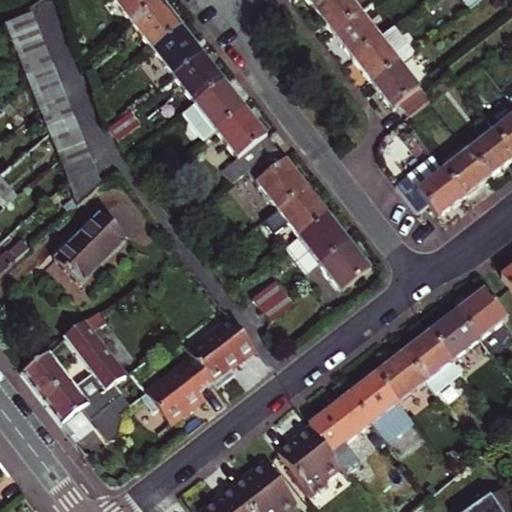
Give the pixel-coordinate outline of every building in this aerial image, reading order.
[(108,0),(130,27),(159,4),(155,0),(108,0)] [(301,0),(312,13),(328,0),(301,0)] [(361,17),(348,0),(328,0),(312,13),(333,39),(361,17)] [(485,0),(461,0),(471,11),(485,0)] [(152,55),(180,31),(159,4),(130,27),(152,55)] [(8,41),(35,30),(30,16),(2,27),(8,41)] [(381,41),(361,17),(333,39),(352,64),(381,41)] [(14,54),(41,43),(35,30),(8,41),(14,54)] [(172,81),(201,58),(180,31),(152,55),(172,81)] [(371,89),(400,66),(412,57),(393,32),(381,41),(352,64),(371,89)] [(19,66),(46,55),(41,43),(14,54),(19,66)] [(51,69),(46,55),(19,66),(25,80),(51,69)] [(172,81),(194,108),(223,85),(201,58),(172,81)] [(392,115),(406,104),(415,116),(428,106),(440,96),(431,85),(421,93),(400,66),(371,89),(392,115)] [(57,81),(51,69),(25,80),(26,83),(30,93),(57,81)] [(62,95),(57,81),(30,93),(36,106),(62,95)] [(215,136),(244,113),(223,85),(194,108),(193,108),(182,118),(203,145),(215,136)] [(38,112),(41,119),(67,108),(62,95),(36,106),(38,112)] [(511,117),(511,109),(508,104),(483,123),(491,134),(511,117)] [(67,108),(41,119),(47,132),(73,121),(67,108)] [(246,175),(275,152),(244,113),(215,136),(236,162),(220,175),(230,188),(246,175)] [(129,116),(106,134),(115,145),(138,127),(129,116)] [(511,160),(511,117),(491,134),(511,160)] [(49,138),(52,144),(78,133),(73,121),(47,132),(49,138)] [(78,133),(52,144),(57,158),(83,146),(78,133)] [(511,164),(511,160),(491,134),(466,154),(489,182),(511,164)] [(63,170),(89,159),(83,146),(57,158),(59,162),(63,170)] [(157,182),(179,164),(170,152),(147,170),(157,182)] [(275,152),(246,175),(277,214),(306,191),(275,152)] [(489,182),(466,154),(441,173),(464,202),(489,182)] [(68,183),(94,172),(89,159),(63,170),(68,183)] [(433,162),(407,182),(416,193),(441,173),(433,162)] [(68,183),(69,185),(79,209),(102,190),(94,172),(68,183)] [(416,217),(428,208),(439,222),(464,202),(441,173),(416,193),(407,182),(396,191),(416,217)] [(0,206),(3,211),(16,200),(0,182),(0,206)] [(298,241),(327,218),(306,191),(277,214),(263,225),(273,238),(287,227),(298,241)] [(348,245),(327,218),(298,241),(286,251),(307,278),(348,245)] [(80,295),(125,247),(98,222),(54,270),(80,295)] [(0,276),(28,252),(22,245),(0,263),(0,276)] [(371,274),(348,245),(307,278),(305,279),(316,293),(330,282),(342,297),(371,274)] [(511,272),(502,280),(511,292),(511,272)] [(260,315),(284,296),(275,286),(252,304),(260,315)] [(486,293),(459,314),(482,344),(509,322),(486,293)] [(293,308),(284,296),(260,315),(269,327),(293,308)] [(482,344),(459,314),(431,336),(455,365),(482,344)] [(48,354),(20,376),(69,439),(92,421),(104,437),(116,441),(122,417),(130,411),(112,389),(126,378),(99,344),(104,340),(90,321),(64,342),(71,352),(89,374),(73,386),(56,364),(48,354)] [(230,321),(188,355),(193,361),(211,385),(216,391),(235,376),(230,370),(254,352),(238,332),(230,321)] [(462,374),(455,365),(431,336),(404,357),(427,386),(434,395),(462,374)] [(400,408),(427,386),(404,357),(376,378),(400,408)] [(198,395),(211,385),(193,361),(147,398),(141,402),(153,417),(159,412),(170,427),(203,401),(198,395)] [(400,408),(376,378),(349,400),(372,429),(385,445),(412,424),(400,408)] [(372,429),(349,400),(310,430),(312,432),(343,472),(350,480),(362,470),(346,449),(372,429)] [(325,486),(343,472),(312,432),(279,458),(313,501),(328,489),(325,486)] [(291,511),(296,509),(265,469),(233,495),(246,511),(291,511)] [(511,511),(511,506),(502,492),(488,502),(483,495),(457,511),(511,511)] [(246,511),(233,495),(210,511),(246,511)]
